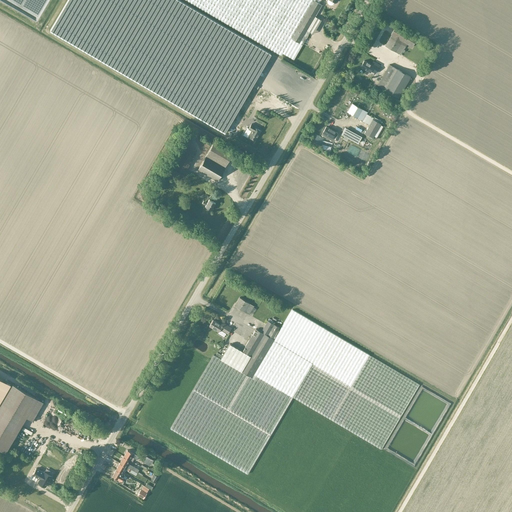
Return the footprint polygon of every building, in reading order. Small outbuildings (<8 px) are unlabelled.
[(178,0),(67,0),(50,31),(225,133),(271,54),(178,0)] [(185,0),(219,19),(282,53),(293,60),(308,35),(311,36),(319,22),(314,19),(322,5),(319,3),(320,0),(185,0)] [(385,46),(401,55),(407,44),(412,47),(417,38),(396,26),(391,35),(385,46)] [(364,61),(360,67),(370,72),(372,70),(374,71),(376,68),(373,66),(374,66),(364,61)] [(377,86),(398,98),(410,77),(389,65),(377,86)] [(270,97),(274,90),(264,86),(266,81),(258,77),(244,107),(246,108),(248,105),(250,107),(247,113),(240,110),(235,121),(237,122),(236,124),(240,126),(246,113),(248,115),(256,98),(257,98),(255,100),(260,103),(263,98),(267,100),(269,97),(270,97)] [(358,118),(362,110),(352,104),(347,112),(358,118)] [(362,110),(358,118),(363,120),(367,112),(362,109),(362,110)] [(376,137),(383,126),(380,125),(381,124),(372,119),(364,133),(373,138),(374,136),(376,137)] [(247,128),(243,135),(248,138),(248,137),(255,140),(261,131),(254,127),(255,126),(251,124),(248,129),(247,128)] [(359,137),(361,134),(344,126),(340,133),(363,144),(365,139),(359,137)] [(323,133),(321,135),(333,142),(336,137),(338,134),(335,132),(336,132),(326,127),(322,133),(323,133)] [(205,157),(198,170),(217,181),(224,168),(233,153),(214,142),(205,157)] [(181,148),(171,165),(184,173),(194,156),(181,148)] [(203,201),(202,203),(205,205),(205,206),(211,210),(215,203),(209,199),(207,203),(203,201)] [(244,311),(249,303),(239,297),(234,305),(244,311)] [(230,344),(221,359),(214,355),(201,376),(170,428),(247,474),(293,397),(381,449),(420,384),(406,376),(292,309),(275,339),(273,338),(280,327),(268,320),(261,332),(256,328),(242,351),(230,344)] [(213,320),(210,326),(220,332),(221,329),(228,334),(232,327),(223,322),(222,325),(213,320)] [(228,337),(240,344),(244,337),(231,330),(228,337)] [(0,402),(11,384),(0,377),(0,402)] [(15,433),(35,399),(13,386),(0,407),(0,447),(5,451),(12,438),(15,439),(17,435),(15,433)] [(41,452),(46,444),(44,443),(46,440),(41,438),(35,449),(41,452)] [(129,460),(132,462),(134,458),(137,460),(139,456),(127,450),(124,456),(129,460)] [(127,463),(129,460),(124,456),(120,463),(131,469),(137,473),(139,470),(127,463)] [(130,472),(131,469),(120,463),(116,469),(122,472),(124,468),(130,472)] [(44,472),(36,468),(33,474),(40,479),(38,482),(45,487),(52,476),(51,476),(44,472),(44,471),(44,472)] [(121,473),(122,472),(116,469),(112,476),(121,481),(125,474),(121,473)] [(137,495),(143,498),(146,493),(141,490),(137,495)]
